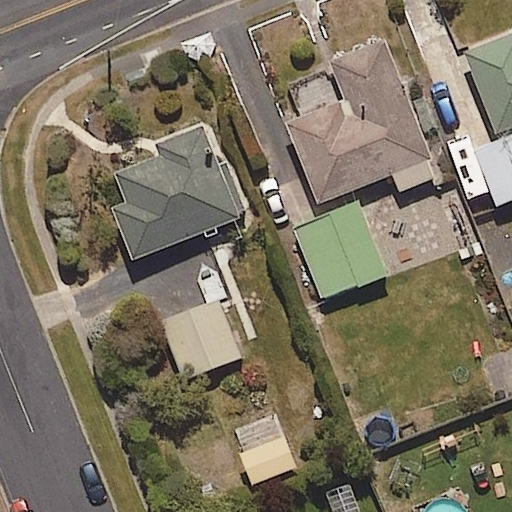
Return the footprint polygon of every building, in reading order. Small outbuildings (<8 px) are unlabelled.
[(511,35),(469,53),(503,139),(478,149),(500,206),(511,201),(511,35)] [(441,176),(388,41),(336,61),(289,80),(304,117),(292,121),(323,203),(394,175),(400,192),(441,176)] [(253,217),(233,161),(222,165),(208,126),(160,143),(165,157),(120,173),(130,202),(118,206),(136,258),(253,217)] [(325,299),(389,271),(359,201),(295,228),(325,299)] [(187,381),(244,356),(218,297),(162,322),(187,381)] [(300,467),(288,435),(241,453),(254,486),(300,467)]
